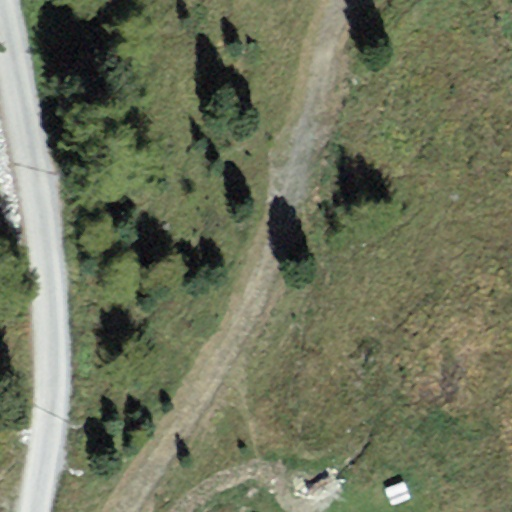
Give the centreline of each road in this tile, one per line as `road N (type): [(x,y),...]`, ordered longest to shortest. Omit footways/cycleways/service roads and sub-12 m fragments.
road 1 (track): [(135,511),(275,279),(350,0)]
road 2 (track): [(33,511),(50,395),(49,321),(2,0)]
